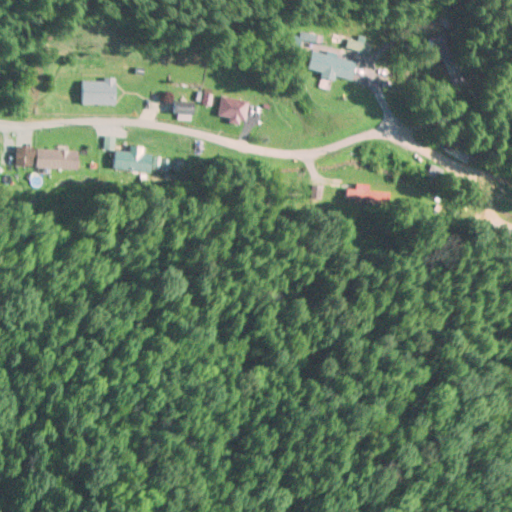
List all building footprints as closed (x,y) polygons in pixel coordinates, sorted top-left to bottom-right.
[(456,55),(439,35),(427,45),(444,65),(456,55)] [(367,54),(369,47),(349,41),(347,48),(367,54)] [(356,63),(312,51),(306,71),(350,83),(356,63)] [(114,80),(81,80),(81,106),(114,106),(114,80)] [(442,149),(463,165),(467,159),(446,143),(442,149)] [(75,170),(76,150),(14,150),(14,170),(75,170)] [(151,158),(114,150),(109,174),(145,182),(151,158)] [(382,190),(342,191),(342,202),(383,201),(382,190)]
